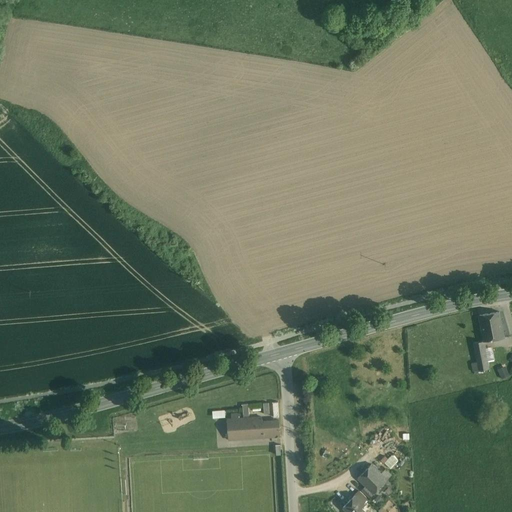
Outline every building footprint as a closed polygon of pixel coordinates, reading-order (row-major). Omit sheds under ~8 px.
[(499,312),(479,315),(483,341),(484,341),(504,338),(499,312)] [(483,341),(473,343),(474,349),(485,347),(484,341),(483,341)] [(492,346),(485,347),(488,360),(495,358),(492,346)] [(485,347),(474,349),(477,362),(488,360),(485,347)] [(488,360),(477,362),(478,371),(489,369),(488,360)] [(510,376),(507,369),(499,372),(502,379),(510,376)] [(262,417),(228,419),(229,440),(280,436),(279,420),(262,421),(262,417)] [(204,432),(217,431),(216,419),(204,419),(204,432)] [(372,465),(358,479),(365,486),(373,493),(380,486),(386,480),(372,465)] [(402,483),(397,477),(393,481),(398,487),(402,483)] [(394,488),(386,480),(380,486),(388,494),(394,488)] [(373,493),(365,486),(360,491),(367,499),(373,493)] [(367,499),(360,491),(356,496),(363,503),(367,499)] [(355,495),(343,507),(347,511),(364,511),(365,511),(362,508),(365,505),(363,503),(356,496),(355,495)]
